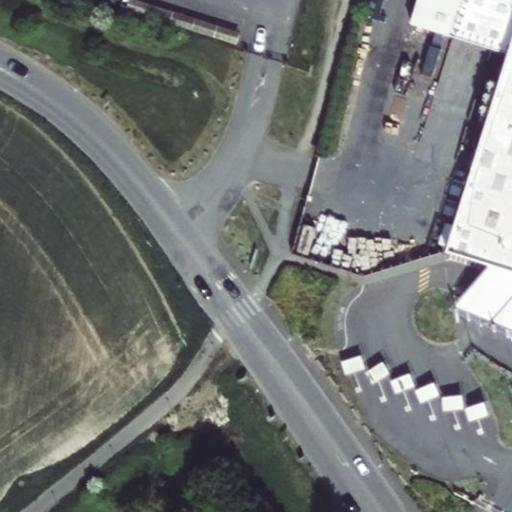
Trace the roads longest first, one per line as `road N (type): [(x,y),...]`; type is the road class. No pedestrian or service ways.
road 1 (tertiary): [(241,315),(109,151),(0,68)]
road 2 (unknown): [(237,147),(276,164),(362,176),(380,140),(419,0)]
road 3 (tertiary): [(397,511),(241,315)]
road 4 (tertiary): [(241,315),(356,511)]
